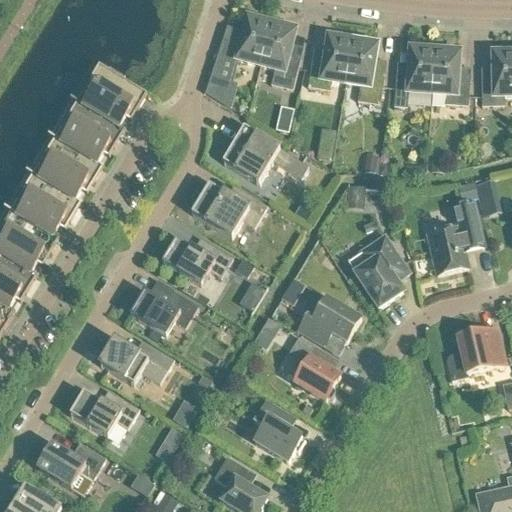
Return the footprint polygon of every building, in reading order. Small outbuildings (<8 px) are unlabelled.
[(238,65),(261,71),(272,30),(248,24),(244,38),(243,38),(240,50),(224,46),(219,63),(237,68),(238,65)] [(272,30),(261,71),(275,75),(271,91),(293,96),(301,66),(289,63),(293,51),(292,51),(296,37),(287,34),(287,32),(272,28),(272,30)] [(332,87),(346,89),(353,48),(328,43),(326,58),(325,58),(323,70),(312,69),(308,93),(330,97),(332,87)] [(353,48),(346,89),(361,92),(358,108),(380,111),(385,81),(373,79),(376,66),(375,66),(378,52),(368,50),(369,48),(353,45),(353,48)] [(432,99),(435,57),(410,55),(409,70),(408,83),(396,82),(394,113),(407,114),(408,98),(432,99)] [(435,55),(435,57),(432,99),(447,101),(446,111),(468,112),(470,87),(459,86),(459,74),(460,59),(451,58),(451,56),(435,55)] [(504,102),(511,102),(511,59),(493,60),(494,75),(493,75),(493,87),(482,88),(482,113),(504,112),(504,102)] [(120,133),(120,132),(132,112),(138,115),(147,99),(124,85),(125,83),(110,74),(109,76),(99,70),(89,86),(90,87),(91,86),(97,90),(90,101),(84,98),(84,97),(83,96),(77,107),(120,133)] [(207,99),(231,113),(236,90),(212,84),(207,99)] [(98,169),(98,168),(110,148),(116,151),(125,136),(126,137),(126,136),(120,132),(120,133),(77,107),(67,123),(68,124),(69,123),(75,126),(68,138),(62,134),(62,133),(61,133),(55,143),(98,169)] [(288,138),(290,130),(279,128),(277,136),(288,138)] [(223,169),(259,191),(273,168),(302,185),(309,173),(244,134),(223,169)] [(76,205),(88,184),(94,188),(103,173),(104,173),(104,172),(98,168),(98,169),(55,143),(45,159),(46,160),(47,159),(53,163),(46,174),(40,171),(40,170),(39,169),(33,180),(76,205)] [(318,166),(332,168),(335,152),(321,150),(318,166)] [(443,179),(444,167),(432,167),(432,178),(443,179)] [(390,181),(391,175),(386,170),(381,169),(379,180),(390,181)] [(323,175),(317,186),(330,194),(336,183),(323,175)] [(53,242),(54,241),(66,221),(72,224),(81,209),(82,210),(82,209),(76,205),(33,180),(23,196),(24,196),(25,195),(31,199),(24,211),(18,207),(18,206),(17,205),(11,216),(53,242)] [(495,187),(477,191),(480,202),(497,198),(495,187)] [(458,192),(462,208),(478,204),(474,188),(458,192)] [(192,220),(232,245),(243,228),(255,235),(268,213),(240,196),(234,206),(209,191),(192,220)] [(348,214),(364,215),(365,194),(349,193),(348,214)] [(458,233),(428,240),(438,282),(469,274),(465,257),(484,253),(481,240),(474,209),(453,214),(458,233)] [(0,259),(31,278),(32,278),(44,257),(50,260),(59,246),(60,245),(54,241),(53,242),(11,216),(1,232),(2,233),(3,232),(9,236),(2,247),(0,246),(0,259)] [(362,259),(363,261),(358,278),(356,280),(379,315),(404,299),(397,288),(409,280),(386,244),(362,259)] [(162,269),(202,293),(211,278),(221,284),(234,264),(211,250),(203,262),(176,246),(162,269)] [(0,308),(9,315),(10,314),(22,293),(28,297),(37,282),(38,281),(32,278),(31,278),(0,259),(0,308)] [(247,285),(254,273),(243,266),(236,278),(247,285)] [(256,313),(267,291),(255,285),(243,306),(256,313)] [(294,312),(298,304),(286,297),(282,305),(294,312)] [(131,322),(154,336),(150,342),(159,348),(163,341),(166,343),(175,328),(186,335),(199,313),(173,298),(165,310),(145,298),(131,322)] [(298,337),(325,353),(332,341),(347,350),(362,325),(327,305),(314,326),(308,322),(298,337)] [(0,330),(6,333),(15,318),(15,319),(16,318),(10,314),(9,315),(0,308),(0,330)] [(274,345),(281,333),(269,326),(262,337),(274,345)] [(462,359),(453,361),(450,363),(448,366),(448,370),(452,388),(469,384),(468,380),(506,371),(498,335),(458,344),(462,359)] [(334,395),(341,383),(328,375),(334,365),(299,344),(288,363),(305,373),(295,389),(326,408),(328,405),(332,405),(336,399),(334,395)] [(100,371),(134,392),(142,380),(160,391),(175,367),(149,351),(142,363),(115,347),(100,371)] [(198,389),(209,394),(213,387),(202,381),(198,389)] [(70,421),(108,444),(117,430),(128,436),(140,416),(115,401),(108,413),(84,398),(70,421)] [(190,430),(202,411),(188,402),(176,421),(190,430)] [(289,438),(296,426),(267,408),(255,428),(264,434),(255,449),(289,469),(295,458),(299,460),(306,448),(289,438)] [(159,436),(161,449),(176,447),(174,434),(159,436)] [(189,453),(198,458),(205,448),(195,442),(189,453)] [(93,488),(107,465),(80,450),(72,463),(52,451),(37,475),(72,496),(84,503),(93,488)] [(230,494),(222,507),(229,511),(262,511),(268,504),(244,490),(251,478),(227,464),(215,485),(230,494)] [(511,511),(511,482),(507,484),(509,494),(478,502),(480,511),(511,511)] [(15,511),(56,511),(26,494),(15,511)] [(156,511),(175,511),(178,508),(164,499),(156,511)]
